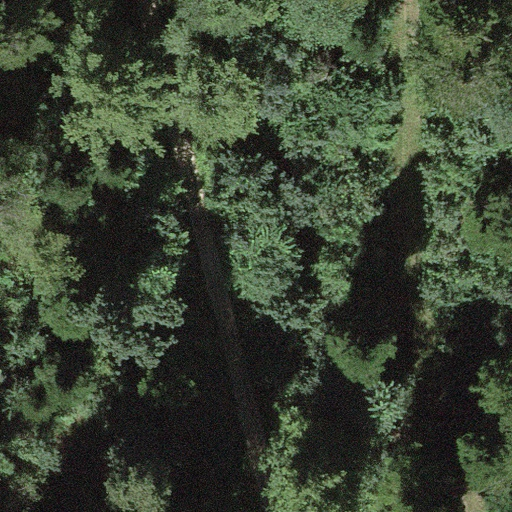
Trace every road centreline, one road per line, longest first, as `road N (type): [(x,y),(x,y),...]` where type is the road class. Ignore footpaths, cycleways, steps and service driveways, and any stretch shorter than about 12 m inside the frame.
road 1 (track): [(268,511),(223,365),(136,0)]
road 2 (track): [(438,0),(499,511)]
